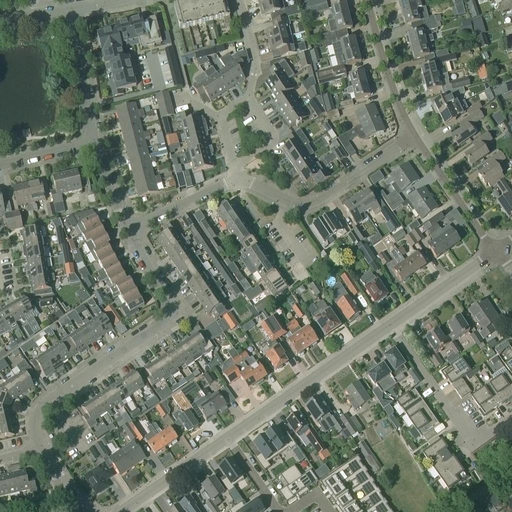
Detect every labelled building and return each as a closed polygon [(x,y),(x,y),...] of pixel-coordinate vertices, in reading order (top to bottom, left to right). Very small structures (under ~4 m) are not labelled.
[(224,0),(202,0),(173,8),(179,31),(223,20),(225,28),(231,27),(224,0)] [(406,0),(404,1),(398,2),(401,14),(416,10),(413,0),(406,0)] [(453,2),(457,17),(465,15),(461,0),(453,2)] [(511,0),(487,0),(488,2),(493,0),(499,0),(501,3),(497,5),(499,11),(511,6),(511,0)] [(277,2),(258,7),(261,17),(269,15),(279,13),(279,12),(277,2)] [(315,8),(310,9),(312,15),(328,10),(326,5),(315,8)] [(346,5),(331,9),(334,21),(349,17),(346,5)] [(511,6),(499,11),(501,16),(510,13),(511,18),(511,6)] [(416,10),(401,14),(405,26),(420,23),(418,16),(424,14),(422,9),(416,10)] [(279,13),(269,15),(271,22),(288,18),(286,10),(279,12),(279,13)] [(331,33),(322,35),(324,42),(335,39),(334,34),(352,29),(349,17),(334,21),(328,22),(331,33)] [(288,18),(271,22),(273,30),(285,27),(288,26),(290,26),(288,18)] [(434,18),(422,21),(424,27),(435,24),(434,18)] [(102,35),(96,36),(105,71),(111,70),(113,81),(108,82),(112,98),(123,96),(122,91),(136,87),(133,77),(138,76),(135,63),(130,64),(129,59),(123,61),(121,51),(121,50),(120,45),(125,44),(126,49),(139,46),(141,51),(154,47),(154,46),(160,45),(160,42),(161,42),(155,20),(142,24),(141,19),(100,30),(102,35)] [(435,24),(424,27),(425,32),(437,30),(435,24)] [(285,27),(273,30),(265,32),(268,42),(286,38),(291,36),(288,26),(285,27)] [(407,37),(405,38),(407,45),(409,44),(410,48),(434,42),(432,37),(424,39),(422,32),(407,36),(407,37)] [(484,36),(477,38),(480,49),(487,46),(484,36)] [(511,36),(501,40),(503,46),(511,43),(511,36)] [(286,38),(268,42),(270,53),(279,51),(281,58),(297,54),(295,46),(288,48),(286,38)] [(335,39),(324,42),(325,47),(333,45),(336,57),(343,55),(358,51),(355,39),(340,43),(337,44),(335,39)] [(434,42),(410,48),(414,61),(429,57),(428,55),(433,54),(432,49),(431,44),(434,43),(434,42)] [(511,43),(503,46),(506,54),(511,52),(511,43)] [(315,51),(309,53),(312,63),(318,61),(315,51)] [(358,51),(343,55),(346,67),(361,63),(358,51)] [(435,54),(436,60),(437,60),(448,57),(446,51),(435,54)] [(221,64),(225,69),(236,86),(244,80),(238,71),(243,67),(235,55),(230,59),(230,58),(221,64)] [(307,55),(299,57),(302,70),(307,70),(309,79),(313,79),(307,55)] [(425,68),(419,70),(423,82),(446,75),(451,74),(448,64),(444,65),(450,63),(448,57),(437,60),(436,60),(424,63),(425,68)] [(171,61),(156,64),(161,88),(175,85),(171,61)] [(274,78),(265,84),(270,93),(287,82),(293,78),(284,63),(270,71),(274,78)] [(331,69),(333,75),(344,72),(343,66),(331,69)] [(212,69),(203,75),(219,97),(227,92),(216,75),(212,69)] [(225,69),(216,75),(227,92),(236,86),(225,69)] [(344,72),(333,75),(334,81),(346,78),(344,72)] [(369,80),(367,72),(364,73),(364,72),(349,76),(350,83),(348,84),(347,86),(348,89),(352,89),(367,85),(366,81),(369,80)] [(197,83),(191,87),(199,99),(205,95),(210,103),(219,97),(203,75),(195,80),(197,83)] [(446,75),(423,82),(426,94),(440,90),(442,94),(449,92),(462,89),(469,87),(468,82),(450,86),(451,89),(449,89),(448,84),(448,83),(446,75)] [(309,79),(306,82),(307,87),(315,85),(313,79),(309,79)] [(287,82),(270,93),(276,101),(289,93),(293,90),(287,82)] [(371,88),(368,89),(367,85),(352,89),(348,89),(346,90),(348,96),(354,95),(355,101),(370,96),(373,95),(371,88)] [(444,100),(433,105),(439,115),(460,104),(457,98),(464,94),(462,89),(449,92),(451,98),(445,101),(444,100)] [(483,93),(487,103),(494,100),(490,90),(483,93)] [(167,93),(155,97),(161,120),(173,117),(167,93)] [(276,101),(272,104),(277,112),(294,102),(289,93),(276,101)] [(352,101),(340,104),(342,109),(353,106),(352,101)] [(294,102),(277,112),(283,121),(300,110),(294,102)] [(323,106),(324,113),(333,111),(331,104),(323,106)] [(460,104),(439,115),(444,127),(455,121),(454,119),(465,114),(460,104)] [(478,104),(466,112),(470,117),(481,109),(478,104)] [(134,105),(115,110),(118,121),(143,115),(142,111),(136,113),(134,105)] [(373,106),(355,114),(360,127),(379,119),(373,106)] [(320,107),(312,112),(316,119),(324,113),(320,107)] [(300,110),(283,121),(281,122),(285,128),(287,127),(289,130),(306,119),(300,110)] [(337,111),(325,114),(327,121),(339,118),(337,111)] [(462,130),(451,138),(458,148),(474,136),(469,128),(483,119),(478,112),(459,125),(462,130)] [(189,114),(175,118),(177,125),(181,124),(183,134),(206,128),(204,122),(203,121),(201,122),(200,118),(190,121),(189,114)] [(143,115),(118,121),(121,132),(140,127),(138,120),(144,118),(143,115)] [(360,127),(355,129),(358,136),(363,134),(366,140),(384,132),(379,119),(360,127)] [(140,127),(121,132),(124,143),(149,137),(148,133),(142,134),(140,127)] [(206,128),(183,134),(186,144),(205,139),(204,133),(206,133),(207,132),(206,128)] [(291,145),(282,151),(287,160),(307,147),(308,146),(299,132),(287,139),(291,145)] [(158,146),(164,145),(161,134),(155,135),(158,146)] [(475,150),(464,157),(471,167),(488,156),(482,148),(491,142),(486,134),(471,145),(475,150)] [(343,136),(337,140),(344,150),(350,146),(343,136)] [(149,137),(124,143),(127,155),(146,150),(144,142),(150,141),(149,137)] [(205,139),(186,144),(188,154),(208,149),(205,139)] [(158,146),(156,147),(158,154),(154,155),(154,159),(167,156),(166,152),(164,145),(158,146)] [(307,147),(287,160),(293,168),(309,158),(313,156),(307,147)] [(208,149),(188,154),(191,163),(210,158),(209,154),(211,154),(212,153),(211,148),(208,149)] [(336,151),(332,154),(339,163),(346,158),(340,149),(336,151)] [(146,150),(127,155),(129,166),(154,159),(154,155),(148,157),(146,150)] [(488,169),(478,176),(485,186),(501,175),(496,167),(504,161),(500,154),(485,164),(488,169)] [(210,158),(191,163),(193,174),(213,169),(210,158)] [(309,158),(293,168),(299,177),(315,166),(309,158)] [(154,159),(129,166),(132,177),(152,172),(150,164),(155,163),(154,159)] [(383,200),(388,208),(401,199),(397,195),(400,193),(418,181),(407,165),(401,169),(400,167),(394,172),(395,173),(389,177),(390,178),(392,176),(397,183),(391,187),(395,192),(383,200)] [(315,166),(299,177),(305,186),(313,181),(317,187),(331,178),(325,170),(320,174),(315,166)] [(152,172),(132,177),(135,188),(160,181),(159,177),(153,179),(152,172)] [(182,174),(183,181),(190,179),(188,172),(182,174)] [(55,192),(50,194),(53,206),(62,203),(61,197),(81,193),(81,190),(89,188),(86,175),(78,177),(77,173),(52,179),(55,192)] [(160,181),(135,188),(138,199),(157,194),(155,186),(161,185),(160,181)] [(511,195),(502,181),(496,185),(505,198),(497,203),(508,220),(511,217),(511,204),(511,202),(511,201),(511,195)] [(39,182),(26,185),(32,213),(37,212),(35,204),(44,202),(39,182)] [(26,185),(12,188),(16,208),(25,206),(27,214),(32,213),(26,185)] [(424,190),(407,201),(414,211),(431,200),(424,190)] [(367,192),(355,199),(365,214),(370,210),(373,214),(379,210),(375,204),(367,192)] [(355,199),(343,207),(355,226),(361,222),(359,218),(365,214),(355,199)] [(401,199),(388,208),(392,213),(404,205),(401,199)] [(431,200),(414,211),(421,221),(437,209),(431,200)] [(62,203),(53,206),(55,215),(64,213),(62,203)] [(216,214),(222,222),(237,212),(237,211),(231,203),(216,214)] [(52,206),(46,207),(49,219),(54,218),(52,206)] [(380,212),(380,213),(388,225),(393,221),(385,209),(380,212)] [(228,231),(245,219),(239,210),(237,211),(237,212),(222,222),(228,231)] [(464,226),(458,216),(454,211),(446,216),(450,221),(453,219),(459,229),(464,226)] [(92,212),(76,216),(80,225),(76,227),(81,236),(100,226),(92,212)] [(18,213),(11,215),(15,230),(21,228),(18,213)] [(440,214),(427,223),(431,228),(431,227),(447,251),(459,243),(451,232),(449,229),(443,233),(445,236),(440,240),(438,237),(442,234),(435,225),(443,219),(440,214)] [(11,215),(5,216),(8,232),(15,230),(11,215)] [(187,215),(180,220),(188,231),(191,229),(195,227),(187,215)] [(327,216),(320,220),(332,238),(338,234),(342,236),(345,234),(332,215),(328,217),(327,216)] [(251,227),(245,219),(228,231),(233,239),(249,229),(251,227)] [(314,227),(311,229),(324,249),(327,246),(326,241),(332,238),(320,220),(313,225),(314,227)] [(394,221),(393,221),(388,225),(393,232),(399,229),(394,221)] [(416,222),(408,228),(412,233),(420,227),(416,222)] [(427,223),(422,226),(426,232),(427,231),(429,233),(428,234),(434,243),(428,248),(436,259),(447,251),(431,227),(431,228),(427,223)] [(201,228),(200,229),(204,234),(211,230),(207,224),(206,225),(201,228)] [(166,235),(157,241),(162,249),(177,239),(174,234),(177,233),(171,225),(163,231),(166,235)] [(100,226),(81,236),(85,242),(82,243),(84,246),(86,245),(105,235),(100,226)] [(357,227),(352,231),(353,233),(360,243),(365,240),(357,227)] [(40,229),(19,233),(20,238),(21,239),(23,238),(24,243),(42,239),(40,229)] [(239,247),(254,237),(249,229),(233,239),(239,247)] [(211,230),(204,234),(212,246),(215,243),(218,241),(211,230)] [(416,231),(411,234),(418,243),(422,240),(416,231)] [(401,232),(391,239),(395,244),(405,237),(401,232)] [(353,233),(347,237),(354,247),(360,243),(353,233)] [(382,240),(378,234),(369,241),(372,246),(382,240)] [(105,235),(86,245),(91,254),(90,254),(90,255),(109,244),(105,235)] [(410,235),(404,239),(411,248),(417,244),(410,235)] [(177,239),(162,249),(167,256),(182,246),(185,249),(190,246),(188,243),(190,241),(188,238),(184,241),(181,236),(177,239)] [(245,256),(260,246),(254,237),(239,247),(245,256)] [(22,247),(22,249),(22,253),(44,249),(42,239),(24,243),(24,247),(22,247)] [(109,244),(90,255),(94,263),(97,262),(112,254),(107,246),(110,244),(109,244)] [(266,254),(268,252),(262,244),(260,246),(245,256),(250,264),(266,254)] [(182,246),(167,256),(172,264),(187,254),(185,249),(182,246)] [(366,246),(359,251),(368,266),(376,261),(366,246)] [(393,260),(399,256),(393,246),(387,250),(393,260)] [(44,249),(22,253),(23,258),(24,259),(26,259),(27,262),(45,259),(44,249)] [(401,249),(397,252),(401,258),(405,255),(401,249)] [(75,250),(71,252),(73,259),(79,256),(79,254),(78,251),(75,250)] [(241,252),(236,256),(252,280),(257,276),(241,252)] [(256,273),(271,262),(274,261),(268,252),(266,254),(250,264),(256,273)] [(325,252),(319,256),(326,266),(332,262),(328,256),(325,252)] [(112,254),(97,262),(102,271),(116,263),(112,254)] [(187,254),(172,264),(177,271),(196,258),(194,255),(190,258),(187,254)] [(382,254),(377,258),(383,267),(389,263),(382,254)] [(417,256),(412,259),(405,264),(413,275),(425,267),(417,256)] [(197,258),(196,258),(177,271),(182,279),(202,265),(197,258)] [(26,268),(25,269),(26,274),(47,270),(45,259),(27,262),(28,267),(26,268)] [(274,261),(271,262),(256,273),(262,281),(277,271),(280,269),(274,261)] [(77,265),(76,265),(79,272),(86,269),(83,263),(82,263),(83,263),(77,266),(77,265)] [(121,272),(116,263),(102,271),(97,274),(100,279),(97,281),(99,284),(104,282),(121,272)] [(405,264),(394,272),(402,283),(403,283),(404,284),(409,280),(408,279),(413,275),(405,264)] [(202,265),(182,279),(188,286),(207,273),(202,265)] [(47,270),(26,274),(27,279),(30,279),(30,283),(49,280),(47,270)] [(277,271),(262,281),(268,290),(268,289),(283,279),(277,271)] [(112,289),(129,280),(129,279),(126,281),(121,272),(104,282),(108,291),(112,289)] [(207,273),(188,286),(193,294),(213,280),(207,273)] [(360,295),(347,274),(341,278),(354,299),(360,295)] [(374,278),(363,285),(366,289),(365,290),(375,304),(376,303),(377,304),(382,301),(381,300),(386,296),(377,282),(376,282),(374,278)] [(289,288),(283,279),(268,289),(273,298),(289,288)] [(49,280),(30,283),(32,293),(34,293),(35,298),(51,295),(49,280)] [(129,280),(112,289),(115,288),(119,296),(134,288),(129,280)] [(213,280),(193,294),(198,301),(213,291),(217,287),(213,280)] [(325,288),(328,293),(336,288),(333,283),(325,288)] [(315,284),(309,288),(316,298),(322,294),(315,284)] [(119,296),(124,305),(139,297),(134,288),(119,296)] [(342,290),(331,298),(347,322),(348,322),(349,323),(355,319),(354,318),(359,314),(349,298),(348,299),(342,290)] [(213,291),(198,301),(203,309),(218,298),(213,291)] [(139,297),(124,305),(120,307),(127,320),(138,313),(136,311),(144,306),(139,297)] [(24,298),(14,303),(23,319),(24,319),(27,326),(31,325),(29,321),(37,316),(33,309),(30,310),(24,298)] [(218,298),(203,309),(208,316),(212,314),(216,320),(228,312),(218,298)] [(266,298),(253,307),(258,315),(271,306),(266,298)] [(51,299),(39,301),(41,309),(53,307),(51,299)] [(485,301),(469,312),(481,329),(477,332),(483,340),(494,332),(490,327),(499,320),(485,301)] [(317,313),(311,317),(325,338),(339,328),(322,302),(313,308),(317,313)] [(14,303),(6,308),(15,324),(23,319),(14,303)] [(297,306),(292,310),(299,320),(304,316),(297,306)] [(258,315),(253,307),(248,310),(253,318),(258,315)] [(6,308),(0,311),(0,319),(6,329),(15,324),(6,308)] [(101,315),(93,321),(103,336),(112,330),(101,315)] [(229,315),(218,323),(226,335),(238,327),(229,315)] [(114,316),(109,318),(115,326),(119,323),(114,316)] [(275,318),(268,323),(278,339),(286,334),(275,318)] [(459,318),(447,326),(453,335),(448,338),(452,344),(454,343),(469,333),(459,318)] [(93,321),(84,327),(94,342),(103,336),(93,321)] [(294,322),(290,325),(307,350),(311,347),(313,348),(316,346),(316,344),(317,343),(307,329),(302,333),(294,322)] [(211,340),(222,333),(215,323),(205,330),(211,340)] [(278,339),(268,323),(261,327),(270,342),(267,344),(269,348),(267,349),(270,353),(265,356),(275,371),(276,371),(278,371),(281,369),(281,367),(286,364),(282,357),(284,356),(278,347),(277,347),(274,342),(278,339)] [(290,325),(285,328),(293,339),(287,343),(297,357),(298,356),(299,357),(302,355),(302,353),(307,350),(290,325)] [(84,327),(76,333),(86,348),(94,342),(84,327)] [(437,332),(425,340),(435,355),(448,346),(455,357),(458,355),(460,353),(454,343),(452,344),(448,338),(443,341),(437,332)] [(67,338),(78,354),(79,356),(86,352),(85,351),(87,349),(86,348),(76,333),(67,338)] [(475,333),(469,337),(477,348),(482,344),(475,333)] [(196,334),(188,340),(199,355),(206,350),(208,352),(212,349),(205,339),(201,342),(196,334)] [(67,338),(59,344),(69,359),(78,354),(67,338)] [(188,340),(181,345),(194,364),(201,359),(199,355),(188,340)] [(59,344),(51,350),(61,365),(69,359),(59,344)] [(181,345),(174,350),(184,365),(186,369),(194,364),(181,345)] [(28,350),(24,346),(19,349),(22,354),(28,350)] [(241,349),(235,353),(257,386),(262,382),(261,381),(265,378),(250,357),(247,359),(241,349)] [(51,350),(42,356),(53,372),(56,371),(57,371),(63,367),(61,365),(51,350)] [(174,350),(166,355),(176,370),(184,365),(174,350)] [(233,350),(227,354),(235,366),(222,375),(229,385),(240,378),(248,390),(251,387),(252,389),(257,386),(235,353),(233,350)] [(385,361),(380,364),(395,385),(403,379),(401,376),(407,372),(403,367),(404,366),(394,351),(384,358),(385,361)] [(166,355),(159,360),(169,375),(172,379),(179,374),(176,370),(166,355)] [(430,361),(436,369),(442,365),(436,355),(429,360),(430,361)] [(33,361),(29,364),(35,374),(40,371),(45,379),(51,375),(51,374),(53,372),(42,356),(33,361)] [(496,358),(490,362),(493,366),(499,362),(496,358)] [(159,360),(151,365),(162,380),(169,375),(159,360)] [(448,368),(441,373),(445,379),(446,379),(454,391),(464,384),(461,379),(465,376),(468,381),(480,373),(477,368),(472,372),(466,363),(463,365),(461,361),(449,370),(448,368)] [(19,374),(14,378),(24,393),(33,387),(28,379),(33,375),(24,362),(15,367),(19,374)] [(380,405),(381,395),(395,385),(380,364),(371,371),(372,373),(367,377),(374,387),(375,386),(377,389),(372,393),(380,405)] [(151,365),(144,370),(149,378),(146,380),(151,387),(162,380),(151,365)] [(133,373),(125,378),(136,393),(143,388),(133,373)] [(208,373),(202,377),(208,386),(214,382),(208,373)] [(511,380),(507,374),(495,382),(508,401),(511,398),(511,380)] [(14,378),(5,384),(16,399),(24,393),(14,378)] [(125,378),(118,383),(128,398),(136,393),(125,378)] [(170,389),(181,381),(179,378),(168,386),(170,389)] [(495,382),(483,390),(496,408),(503,403),(504,404),(508,401),(495,382)] [(118,383),(110,388),(121,403),(128,398),(118,383)] [(0,387),(0,397),(12,402),(12,400),(14,400),(16,399),(5,384),(0,387)] [(357,384),(345,392),(349,398),(346,400),(354,412),(357,410),(369,401),(357,384)] [(464,384),(454,391),(458,395),(468,389),(464,384)] [(110,388),(103,393),(113,408),(121,403),(110,388)] [(185,389),(180,393),(186,401),(191,398),(185,389)] [(468,389),(458,395),(461,400),(471,393),(468,389)] [(168,390),(157,397),(161,402),(171,395),(168,390)] [(205,390),(200,393),(215,414),(219,412),(221,414),(226,410),(225,408),(217,396),(215,394),(210,398),(205,390)] [(483,390),(471,398),(480,410),(478,411),(483,418),(489,414),(489,413),(496,408),(483,390)] [(415,391),(396,404),(405,416),(423,403),(417,396),(418,395),(415,391)] [(103,393),(96,398),(106,413),(109,418),(112,416),(109,411),(113,408),(103,393)] [(180,393),(171,398),(180,411),(171,417),(176,423),(178,421),(184,429),(187,434),(187,433),(197,427),(188,414),(192,411),(186,401),(180,393)] [(200,401),(194,405),(205,421),(215,414),(200,393),(197,396),(200,401)] [(0,408),(8,411),(12,402),(0,397),(0,408)] [(96,398),(88,403),(98,418),(106,413),(96,398)] [(318,399),(306,408),(316,424),(317,424),(323,433),(327,439),(336,433),(338,435),(344,430),(335,417),(331,420),(328,416),(329,415),(318,399)] [(88,403),(80,408),(85,416),(81,418),(89,430),(97,425),(94,421),(98,418),(88,403)] [(423,403),(405,416),(413,427),(432,414),(428,410),(423,403)] [(160,406),(155,410),(162,419),(167,416),(160,406)] [(0,408),(0,418),(9,417),(9,414),(7,414),(8,411),(0,408)] [(136,410),(131,414),(134,419),(140,415),(137,412),(136,410)] [(432,414),(413,427),(414,429),(420,437),(421,439),(423,438),(426,443),(436,436),(433,431),(439,427),(434,419),(435,419),(432,414)] [(297,415),(286,423),(295,435),(298,438),(303,435),(317,456),(326,450),(314,432),(313,431),(310,434),(306,428),(297,415)] [(392,425),(396,422),(392,415),(387,418),(392,425)] [(346,416),(339,421),(351,437),(358,433),(346,416)] [(0,429),(12,426),(9,417),(0,418),(0,429)] [(400,427),(396,422),(392,425),(396,430),(400,427)] [(93,437),(103,430),(99,425),(89,432),(93,437)] [(12,426),(0,429),(0,439),(14,437),(12,426)] [(150,427),(147,430),(150,435),(149,436),(153,442),(147,445),(154,456),(165,449),(158,438),(154,433),(150,427)] [(169,430),(158,438),(165,449),(176,441),(169,430)] [(276,430),(265,438),(278,457),(288,449),(289,451),(296,447),(288,436),(287,434),(286,434),(288,437),(283,440),(276,430)] [(131,431),(126,435),(131,442),(136,439),(131,431)] [(138,431),(133,434),(139,443),(144,440),(138,431)] [(254,457),(253,457),(255,459),(256,460),(264,472),(270,468),(267,464),(278,457),(265,438),(263,439),(262,437),(254,443),(255,445),(254,446),(259,453),(261,456),(255,459),(254,457)] [(431,450),(423,455),(431,467),(450,454),(447,450),(446,450),(437,438),(428,445),(431,450)] [(99,443),(93,447),(102,460),(108,457),(99,443)] [(133,443),(119,453),(127,464),(130,461),(134,467),(144,460),(133,443)] [(416,450),(412,444),(407,447),(412,453),(416,450)] [(86,448),(90,456),(95,453),(91,445),(86,448)] [(366,446),(359,450),(365,460),(372,456),(366,446)] [(119,453),(108,460),(119,477),(134,467),(130,461),(127,464),(119,453)] [(450,454),(431,467),(439,479),(457,466),(452,459),(453,459),(450,454)] [(364,468),(363,469),(359,463),(361,462),(357,458),(320,484),(324,491),(325,490),(326,489),(329,493),(364,469),(364,468)] [(242,478),(231,462),(229,463),(228,461),(220,467),(221,468),(219,470),(226,480),(220,484),(228,494),(234,490),(231,486),(242,478)] [(103,466),(85,478),(96,495),(106,488),(103,482),(110,477),(103,466)] [(426,466),(416,472),(421,479),(431,472),(426,466)] [(457,466),(439,479),(448,491),(460,483),(461,484),(468,479),(463,473),(462,474),(457,466)] [(318,482),(310,471),(301,478),(294,467),(287,472),(304,496),(309,493),(307,490),(318,482)] [(371,479),(370,479),(366,474),(367,473),(364,469),(329,493),(332,497),(331,498),(330,498),(334,505),(371,479)] [(479,470),(474,473),(480,483),(486,480),(479,470)] [(24,472),(14,474),(19,494),(28,492),(29,496),(36,494),(33,480),(27,482),(24,472)] [(287,487),(278,493),(286,504),(297,497),(299,500),(304,496),(287,472),(280,477),(287,487)] [(14,474),(4,477),(9,496),(19,494),(14,474)] [(4,477),(0,477),(0,498),(9,496),(4,477)] [(377,490),(376,490),(373,485),(374,484),(371,479),(334,505),(335,505),(337,504),(339,507),(338,508),(337,509),(339,511),(345,511),(378,490),(377,490)] [(213,480),(202,488),(211,502),(205,507),(208,511),(218,511),(214,506),(219,503),(216,499),(223,494),(213,480)] [(384,500),(383,501),(379,495),(381,495),(378,490),(345,511),(367,511),(384,501),(384,500)] [(492,492),(485,497),(494,510),(501,505),(492,492)] [(189,497),(178,505),(182,511),(197,511),(194,508),(196,506),(189,497)] [(37,500),(25,503),(27,509),(39,506),(37,500)] [(390,511),(386,506),(387,505),(384,501),(367,511),(390,511),(391,511),(390,511)] [(243,502),(228,511),(261,511),(263,511),(256,502),(247,508),(244,510),(241,505),(243,503),(243,502)]
